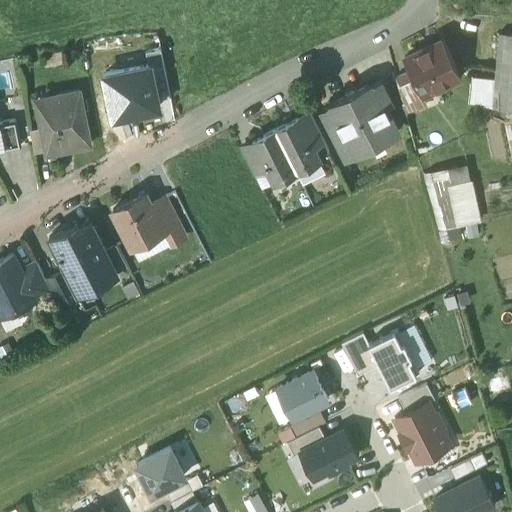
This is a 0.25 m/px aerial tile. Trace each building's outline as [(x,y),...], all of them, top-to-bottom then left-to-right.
[(511,37),(500,37),(497,111),(511,113),(511,37)] [(442,41),(406,59),(412,71),(424,97),(461,79),(442,41)] [(147,48),(149,62),(156,60),(159,77),(169,75),(163,45),(147,48)] [(106,71),(116,117),(165,107),(159,77),(156,60),(149,62),(106,71)] [(412,71),(396,79),(405,115),(421,110),(416,101),(424,97),(412,71)] [(370,86),(333,104),(334,106),(324,112),(346,158),(398,133),(385,106),(391,103),(381,83),(371,88),(370,86)] [(79,90),(46,97),(49,110),(39,112),(43,127),(48,151),(48,153),(91,144),(79,90)] [(325,142),(312,115),(300,121),(314,148),(325,142)] [(17,120),(0,123),(0,150),(22,147),(17,120)] [(299,120),(275,132),(297,173),(320,161),(314,148),(300,121),(299,120)] [(43,127),(30,130),(35,153),(48,151),(43,127)] [(275,132),(253,144),(267,171),(274,185),(297,173),(275,132)] [(253,144),(241,150),(255,177),(267,171),(253,144)] [(437,231),(479,221),(466,165),(424,175),(437,231)] [(144,194),(112,210),(131,247),(145,240),(162,232),(163,231),(150,205),(144,194)] [(185,238),(164,197),(150,205),(163,231),(162,232),(169,245),(169,246),(185,238)] [(74,225),(49,238),(65,270),(78,294),(117,273),(116,272),(105,250),(91,224),(77,231),(74,225)] [(162,232),(145,240),(152,254),(169,245),(162,232)] [(127,267),(116,245),(105,250),(116,272),(127,267)] [(13,255),(0,261),(0,315),(16,308),(18,311),(24,313),(29,310),(31,304),(30,301),(35,298),(20,270),(13,255)] [(36,262),(20,270),(35,298),(51,290),(46,280),(36,262)] [(65,270),(46,280),(51,290),(58,304),(78,294),(65,270)] [(369,342),(379,363),(391,386),(418,373),(395,328),(369,342)] [(341,342),(358,374),(379,363),(369,342),(363,331),(341,342)] [(292,417),(328,399),(314,371),(278,389),(292,417)] [(491,381),(494,395),(511,391),(511,383),(510,376),(491,381)] [(426,383),(398,397),(405,410),(429,397),(433,395),(426,383)] [(453,442),(429,397),(405,410),(392,416),(416,461),(453,442)] [(320,412),(289,427),(295,438),(319,425),(326,422),(320,412)] [(325,436),(319,425),(295,438),(288,441),(294,452),(298,449),(325,436)] [(325,436),(298,449),(314,480),(360,457),(344,426),(325,436)] [(169,447),(136,464),(151,493),(185,475),(169,447)] [(450,468),(455,478),(487,462),(482,452),(450,468)] [(197,474),(165,490),(171,501),(192,490),(203,484),(197,474)] [(480,476),(434,499),(440,511),(481,511),(494,505),(480,476)] [(176,511),(197,501),(192,490),(171,501),(176,511)] [(270,511),(261,492),(246,499),(252,511),(270,511)] [(175,511),(202,511),(197,501),(176,511),(175,511)]
